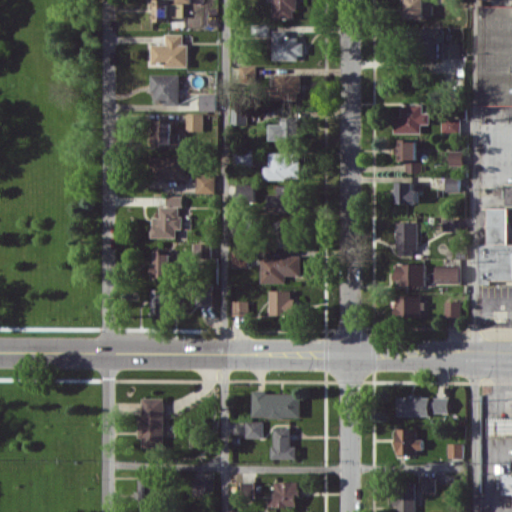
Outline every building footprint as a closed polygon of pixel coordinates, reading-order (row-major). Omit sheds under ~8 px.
[(153,0),(153,21),(171,21),(171,16),(184,16),(185,2),(191,2),(190,0),(153,0)] [(409,0),(410,18),(435,17),(434,0),(409,0)] [(481,6),(511,5),(511,103),(482,104),(481,6)] [(303,59),(303,36),(288,36),(288,30),(274,30),(274,58),(303,59)] [(441,32),(424,33),(425,59),(441,58),(441,32)] [(152,44),(153,65),(189,65),(189,44),(184,44),(184,33),(166,34),(166,44),(152,44)] [(461,43),(447,43),(447,56),(461,57),(461,43)] [(234,74),(257,75),(257,65),(234,65),(234,74)] [(181,103),(180,74),(153,74),(154,104),(181,103)] [(276,75),(276,100),(301,99),(301,74),(276,75)] [(201,93),(201,110),(218,110),(219,93),(201,93)] [(424,103),(402,104),(402,116),(396,116),(396,132),(422,132),(422,123),(431,123),(431,112),(424,112),(424,103)] [(233,124),(248,124),(249,108),(233,108),(233,124)] [(204,113),(187,113),(188,130),(204,130),(204,113)] [(272,139),(298,139),(299,117),(285,116),(285,124),(272,123),(272,139)] [(443,133),(461,133),(462,117),(443,117),(443,133)] [(174,119),(155,119),(155,146),(181,146),(181,132),(174,132),(174,119)] [(407,162),(407,171),(424,171),(424,160),(419,160),(420,139),(398,139),(398,162),(407,162)] [(237,165),(254,165),(254,148),(237,148),(237,165)] [(451,164),(465,165),(465,151),(451,150),(451,164)] [(265,165),(265,178),(302,178),(301,152),(270,152),(271,165),(265,165)] [(188,156),(152,156),(152,177),(188,178),(188,156)] [(217,193),(217,175),(199,175),(199,193),(217,193)] [(447,191),(462,191),(461,175),(447,175),(447,191)] [(420,202),(420,189),(415,189),(415,181),(399,181),(399,202),(420,202)] [(256,184),(239,184),(239,201),(256,202),(256,184)] [(278,185),(279,193),(269,193),(270,211),(299,210),(298,185),(278,185)] [(184,196),(168,195),(168,205),(183,205),(184,196)] [(153,236),(177,237),(178,228),(182,228),(183,206),(162,206),(161,217),(153,216),(153,236)] [(481,243),(481,283),(493,283),(493,279),(511,279),(511,243),(509,243),(509,207),(489,207),(489,243),(481,243)] [(446,218),(446,230),(461,230),(461,218),(446,218)] [(278,220),(277,248),(297,248),(298,221),(278,220)] [(419,221),(399,221),(399,254),(419,254),(419,221)] [(208,244),(195,243),(194,251),(207,252),(208,244)] [(155,249),(154,277),(173,278),(174,250),(155,249)] [(249,251),(234,251),(234,266),(250,265),(249,251)] [(174,270),(182,269),(182,255),(174,256),(174,270)] [(287,282),(287,274),(302,275),(302,255),(263,255),(263,282),(287,282)] [(400,262),(399,284),(427,285),(427,263),(400,262)] [(462,267),(438,266),(437,282),(462,283),(462,267)] [(171,313),(171,289),(153,288),(153,313),(171,313)] [(272,314),(296,314),(296,289),(272,289),(272,314)] [(198,306),(214,305),(213,290),(198,291),(198,306)] [(422,294),(396,295),(397,317),(423,317),(422,294)] [(251,300),(234,300),(234,316),(251,315),(251,300)] [(446,316),(462,317),(462,301),(447,301),(446,316)] [(302,392),(253,392),(254,417),(302,417),(302,392)] [(400,415),(431,415),(431,407),(436,407),(436,412),(451,412),(451,397),(436,397),(400,396),(400,415)] [(166,398),(144,398),(144,446),(166,446),(166,398)] [(511,436),(489,436),(489,417),(511,417),(511,436)] [(247,437),(264,437),(264,420),(247,420),(247,437)] [(298,458),(298,445),(293,445),(292,426),(274,427),(275,458),(298,458)] [(418,428),(398,428),(399,453),(425,453),(425,438),(418,439),(418,428)] [(465,456),(465,443),(450,443),(450,457),(465,456)] [(511,492),(502,492),(503,475),(511,475),(511,492)] [(141,511),(144,511),(160,511),(160,477),(141,477),(141,511)] [(194,478),(193,495),(215,496),(216,478),(194,478)] [(437,478),(424,478),(424,492),(437,492),(437,478)] [(243,494),(256,494),(257,481),(243,481),(243,494)] [(277,481),(277,497),(270,497),(270,506),(301,506),(301,481),(277,481)] [(395,511),(416,511),(417,485),(396,485),(395,511)]
